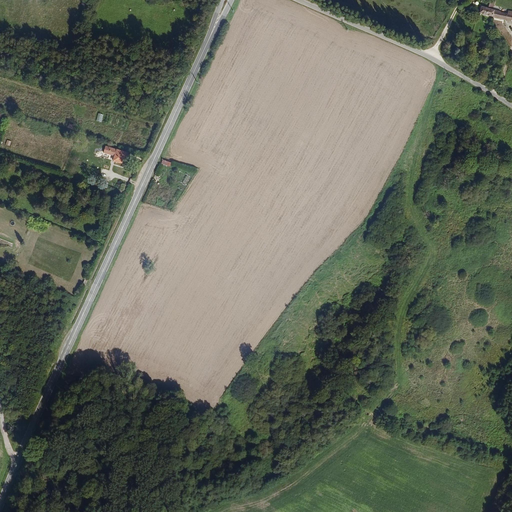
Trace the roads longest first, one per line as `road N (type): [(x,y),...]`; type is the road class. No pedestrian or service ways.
road 1 (secondary): [(21,458),(211,33)]
road 2 (residential): [(298,0),(511,105)]
